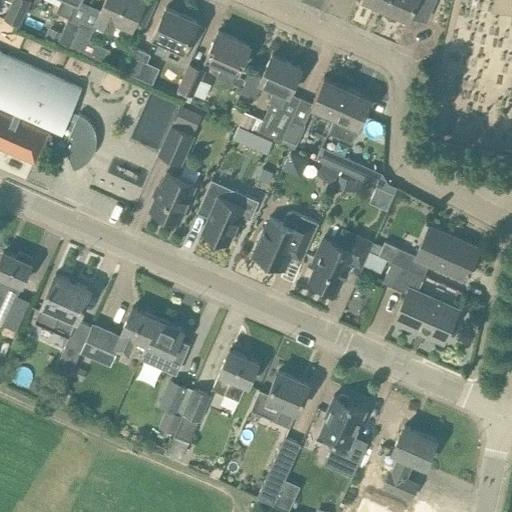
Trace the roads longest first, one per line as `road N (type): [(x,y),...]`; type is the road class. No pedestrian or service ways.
road 1 (residential): [(505,407),(466,397),(0,191)]
road 2 (residential): [(509,207),(410,169),(405,82),(390,60),(254,0)]
